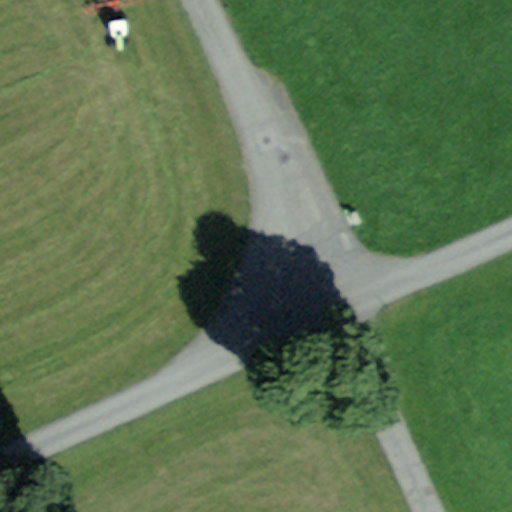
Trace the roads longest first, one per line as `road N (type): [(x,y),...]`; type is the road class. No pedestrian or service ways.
road 1 (unclassified): [(0,464),(336,310)]
road 2 (unclassified): [(336,310),(190,0)]
road 3 (unclassified): [(426,511),(336,310)]
road 4 (unclassified): [(336,310),(511,232)]
